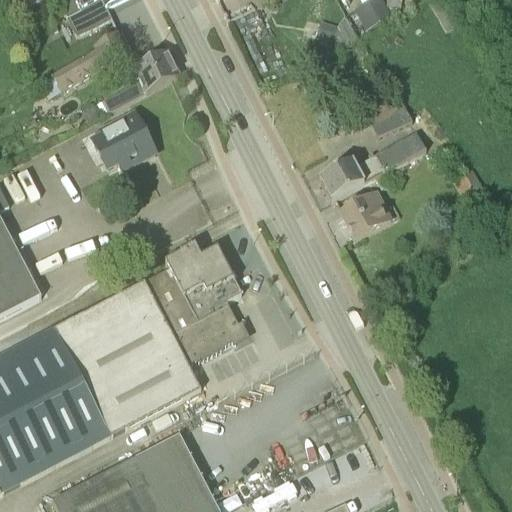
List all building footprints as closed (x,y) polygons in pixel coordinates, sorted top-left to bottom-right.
[(0,0),(11,23),(32,15),(50,6),(46,0),(0,0)] [(68,0),(59,4),(76,41),(111,24),(105,13),(132,0),(68,0)] [(377,0),(354,13),(355,16),(366,35),(391,21),(379,0),(377,0)] [(464,25),(450,0),(443,0),(430,8),(447,37),(464,25)] [(339,31),(334,47),(336,57),(358,45),(357,43),(345,22),(345,21),(337,31),(339,31)] [(316,42),(334,47),(339,31),(337,31),(321,26),(316,42)] [(107,73),(104,67),(125,55),(116,39),(92,52),(94,56),(50,81),(61,99),(107,73)] [(360,62),(368,57),(359,46),(352,51),(360,62)] [(110,116),(159,91),(177,82),(166,57),(132,74),(138,86),(104,104),(110,116)] [(382,81),(375,69),(365,75),(372,87),(382,81)] [(396,108),(392,99),(373,109),(377,117),(396,108)] [(369,122),(377,142),(411,126),(403,106),(369,122)] [(100,139),(91,143),(108,175),(152,152),(134,119),(99,137),(100,139)] [(331,208),(348,198),(426,155),(416,138),(356,171),(354,167),(319,185),(331,208)] [(72,155),(15,182),(25,202),(82,174),(72,155)] [(484,194),(472,173),(452,185),(464,206),(484,194)] [(390,190),(384,179),(375,184),(381,195),(390,190)] [(355,245),(393,225),(378,198),(340,218),(355,245)] [(0,324),(41,303),(0,225),(0,324)] [(111,442),(183,405),(201,395),(188,371),(195,367),(199,368),(200,365),(203,366),(204,362),(207,363),(209,360),(212,361),(213,358),(216,359),(217,355),(221,357),(222,353),(232,348),(235,349),(236,346),(244,342),(240,335),(241,331),(238,330),(226,308),(241,300),(217,253),(200,262),(194,251),(165,267),(169,274),(54,333),(0,361),(0,499),(2,499),(2,500),(111,443),(111,442)] [(216,511),(179,441),(117,473),(52,507),(54,511),(216,511)]
